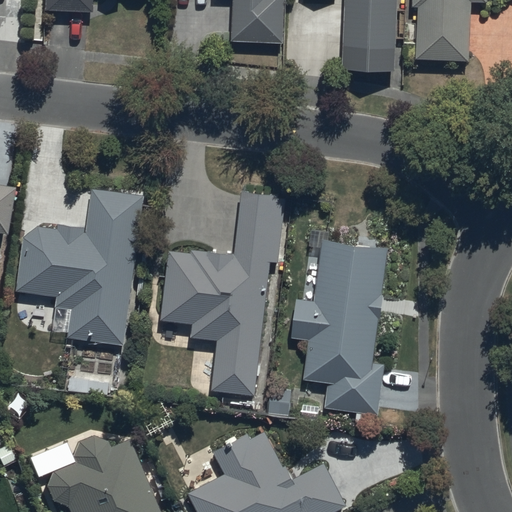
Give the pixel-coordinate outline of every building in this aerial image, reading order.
[(49,0),(49,14),(94,16),(94,0),(49,0)] [(233,0),(232,42),(283,44),(284,0),(233,0)] [(395,74),(397,0),(346,0),(344,72),(395,74)] [(412,0),(412,8),(419,9),(417,61),(469,64),(471,5),(488,6),(487,0),(412,0)] [(0,234),(6,235),(13,191),(0,189),(0,234)] [(125,346),(145,198),(92,191),(87,229),(60,226),(59,230),(40,227),(24,240),(17,292),(59,298),(58,308),(75,311),(71,339),(125,346)] [(288,198),(243,193),(235,256),(195,251),(194,256),(173,253),(164,323),(196,327),(195,338),(220,341),(213,392),(257,398),(274,264),(279,265),(288,198)] [(374,363),(389,248),(332,241),(333,233),(310,230),(301,298),(297,298),(292,339),(309,341),(304,380),(329,384),(326,409),(379,416),(385,364),(374,363)] [(68,392),(107,395),(108,383),(69,379),(68,392)] [(271,389),(267,415),(288,418),(292,392),(271,389)] [(191,497),(199,511),(341,511),(350,508),(327,465),(296,481),(288,466),(284,468),(266,434),(253,441),(250,435),(216,453),(229,477),(191,497)] [(157,511),(126,441),(110,449),(108,445),(107,444),(106,443),(105,443),(104,442),(102,441),(101,440),(100,440),(99,440),(97,439),(96,439),(94,439),(93,439),(92,439),(90,439),(89,439),(87,439),(86,440),(85,440),(83,441),(82,441),(81,442),(80,443),(79,444),(78,445),(77,446),(76,447),(75,448),(74,449),(73,450),(73,451),(72,453),(72,454),(71,455),(71,457),(71,458),(65,445),(29,461),(38,481),(51,475),(52,476),(52,478),(52,479),(51,480),(51,481),(50,482),(50,484),(50,485),(50,486),(50,487),(50,488),(50,489),(50,490),(50,491),(50,493),(50,494),(50,495),(51,496),(51,497),(52,498),(52,499),(53,500),(54,501),(54,502),(55,503),(56,503),(57,504),(57,505),(58,505),(59,506),(60,507),(61,507),(62,508),(63,508),(65,508),(66,509),(67,509),(68,511),(157,511)]
